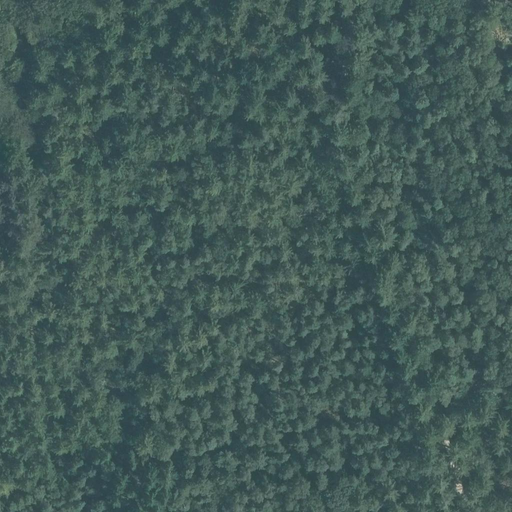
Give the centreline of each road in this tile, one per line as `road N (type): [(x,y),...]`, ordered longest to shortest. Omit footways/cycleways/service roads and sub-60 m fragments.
road 1 (track): [(357,0),(342,91),(470,511)]
road 2 (track): [(448,446),(256,511)]
